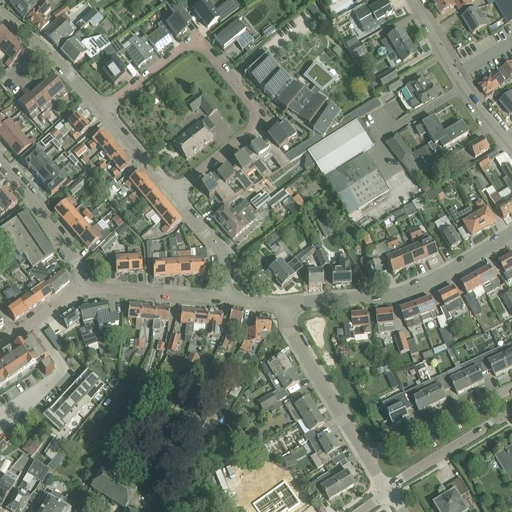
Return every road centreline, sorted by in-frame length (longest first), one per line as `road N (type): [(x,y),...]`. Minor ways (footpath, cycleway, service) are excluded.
road 1 (residential): [(172,193),(257,119),(203,48),(187,46),(104,111)]
road 2 (residential): [(287,304),(429,282),(511,232)]
road 3 (residential): [(511,144),(412,0)]
road 4 (residential): [(365,456),(288,325),(287,304)]
road 5 (residential): [(511,388),(365,456)]
road 6 (residential): [(0,163),(71,255),(83,290)]
road 7 (residential): [(386,490),(511,413)]
road 8 (residential): [(104,111),(0,12)]
road 9 (residential): [(0,425),(64,371),(32,323)]
road 10 (residential): [(83,290),(223,299)]
road 11 (residential): [(223,299),(217,244),(172,193)]
